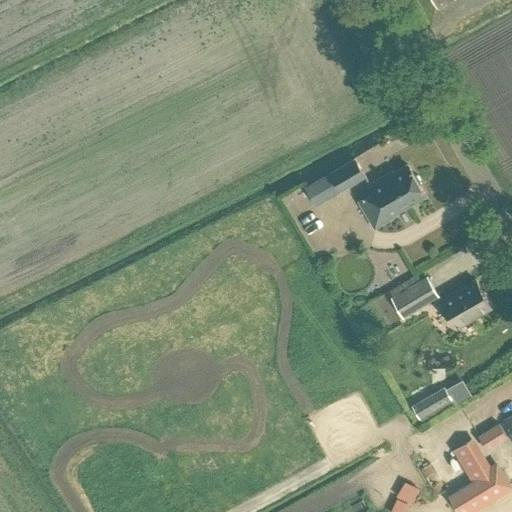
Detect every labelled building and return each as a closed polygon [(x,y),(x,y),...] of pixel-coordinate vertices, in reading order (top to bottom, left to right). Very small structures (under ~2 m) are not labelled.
[(451,0),(431,0),(436,9),(451,0)] [(305,183),(316,202),(367,173),(356,153),(305,183)] [(417,173),(413,172),(408,163),(384,177),(382,173),(368,182),(375,193),(360,202),(374,226),(396,213),(394,209),(424,191),(420,183),(421,179),(417,173)] [(381,259),(386,271),(403,264),(398,252),(381,259)] [(391,296),(404,316),(441,293),(428,273),(391,296)] [(439,298),(455,326),(491,305),(475,277),(439,298)] [(451,398),(445,387),(414,405),(420,416),(451,398)] [(498,419),(475,434),(485,448),(507,434),(498,419)] [(463,511),(501,489),(490,470),(471,438),(454,448),(466,470),(472,480),(450,494),(459,511),(463,511)]
